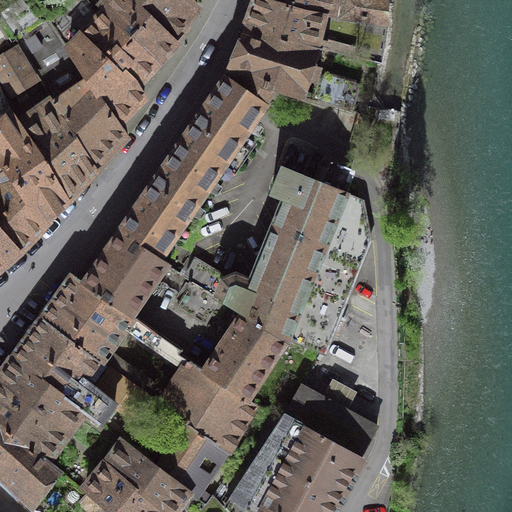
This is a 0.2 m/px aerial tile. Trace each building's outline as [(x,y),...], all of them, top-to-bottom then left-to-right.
[(104,10),(95,0),(70,0),(48,18),(81,70),(82,70),(116,124),(117,123),(144,95),(137,84),(136,84),(157,62),(104,10)] [(180,27),(195,9),(187,0),(95,0),(104,10),(157,62),(176,42),(184,33),(182,30),(180,27)] [(323,14),(266,0),(257,0),(253,11),(248,24),(315,48),(315,47),(351,56),(353,49),(317,39),(323,15),(323,14)] [(327,0),(266,0),(323,14),(323,15),(327,16),(328,15),(324,14),(327,0)] [(388,23),(387,0),(344,0),(342,16),(388,23)] [(125,134),(117,123),(116,124),(82,70),(81,70),(48,18),(16,41),(52,99),(51,99),(74,138),(93,169),(108,153),(124,136),(123,135),(125,134)] [(295,83),(297,83),(299,83),(300,82),(302,82),(303,81),(305,79),(306,78),(307,76),(316,79),(319,66),(310,64),(315,48),(248,24),(248,26),(237,52),(226,78),(227,79),(226,79),(232,81),(292,96),(295,83)] [(36,80),(16,48),(0,57),(0,73),(13,94),(24,87),(36,80)] [(352,111),(360,85),(324,74),(320,76),(317,78),(311,98),(317,100),(317,101),(352,111)] [(184,139),(223,166),(234,174),(256,144),(244,135),(260,112),(265,104),(232,81),(226,79),(227,79),(226,78),(221,86),(209,103),(208,102),(204,108),(200,114),(201,115),(184,139)] [(0,124),(7,120),(2,113),(10,108),(8,105),(6,101),(0,86),(0,124)] [(74,138),(51,99),(36,111),(34,110),(33,110),(32,110),(30,110),(29,111),(28,111),(26,112),(26,114),(25,115),(25,117),(25,118),(19,122),(25,132),(42,159),(67,199),(80,184),(93,169),(74,138)] [(7,120),(0,124),(0,161),(43,225),(55,212),(67,199),(42,159),(25,132),(19,122),(10,108),(2,113),(7,120)] [(141,199),(181,227),(223,166),(184,139),(167,163),(166,162),(162,169),(158,175),(159,176),(143,199),(141,199)] [(31,236),(43,225),(0,161),(0,164),(11,181),(0,188),(0,224),(19,248),(31,236)] [(224,280),(217,297),(286,339),(324,354),(350,291),(370,241),(362,199),(345,192),(353,171),(332,163),(324,183),(283,167),(272,194),(285,200),(252,282),(236,275),(225,280),(224,280)] [(160,257),(181,227),(141,199),(133,211),(134,212),(131,216),(120,232),(121,232),(120,232),(169,265),(170,264),(160,257)] [(0,224),(0,265),(5,260),(19,248),(0,224)] [(74,276),(133,315),(133,314),(132,313),(153,282),(159,286),(163,281),(171,288),(183,296),(191,284),(189,283),(190,281),(184,277),(168,267),(169,265),(120,232),(103,258),(86,283),(75,275),(74,276)] [(184,275),(169,265),(168,267),(184,277),(190,281),(217,297),(224,280),(225,280),(220,273),(207,265),(195,258),(184,275)] [(59,298),(43,319),(99,360),(125,326),(133,315),(74,276),(59,298)] [(220,347),(206,369),(205,370),(242,395),(247,399),(286,339),(217,297),(190,281),(189,283),(191,284),(183,296),(177,306),(205,324),(212,313),(234,327),(229,335),(226,333),(222,340),(218,346),(220,347)] [(133,315),(125,326),(185,368),(177,379),(160,403),(160,404),(209,437),(228,450),(254,403),(247,399),(242,395),(205,370),(206,369),(181,353),(183,349),(133,314),(133,315)] [(29,338),(15,357),(100,423),(115,404),(99,391),(81,378),(96,360),(99,361),(99,360),(43,319),(29,338)] [(144,391),(151,381),(131,366),(115,355),(106,366),(148,396),(149,395),(144,391)] [(8,368),(0,378),(67,430),(82,411),(99,424),(100,423),(15,357),(8,368)] [(119,399),(137,412),(148,396),(106,366),(113,372),(108,379),(99,391),(115,404),(119,399)] [(67,430),(0,378),(0,419),(58,469),(59,468),(47,458),(67,430)] [(361,456),(377,426),(348,411),(349,410),(334,402),(302,384),(286,413),(361,456)] [(125,440),(124,441),(206,504),(206,503),(197,495),(228,450),(209,437),(160,404),(160,405),(189,425),(176,446),(162,469),(125,440)] [(330,511),(361,456),(286,413),(285,414),(286,415),(227,506),(226,506),(231,511),(330,511)] [(0,483),(15,498),(15,497),(18,501),(22,497),(30,504),(58,469),(0,419),(0,483)] [(116,452),(108,463),(163,509),(166,511),(196,511),(206,504),(124,441),(116,452)] [(166,511),(163,509),(108,463),(106,461),(96,476),(85,491),(110,511),(166,511)] [(231,511),(226,506),(225,507),(213,494),(206,503),(206,504),(196,511),(231,511)]
